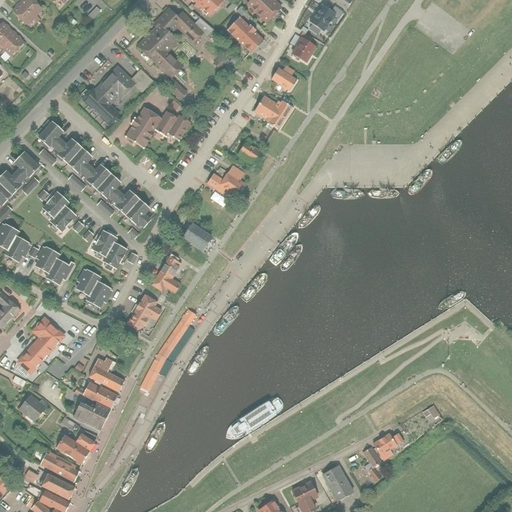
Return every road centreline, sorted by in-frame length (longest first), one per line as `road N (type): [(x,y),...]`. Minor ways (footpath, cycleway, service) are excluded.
road 1 (residential): [(67,511),(88,449),(185,282)]
road 2 (residential): [(161,199),(95,325),(0,271)]
road 3 (residential): [(297,0),(161,199)]
road 4 (residential): [(206,511),(386,424)]
road 5 (residential): [(161,199),(43,93)]
road 6 (residential): [(43,93),(133,0)]
